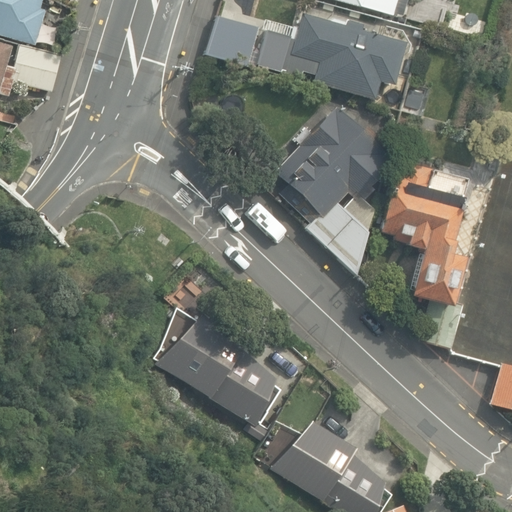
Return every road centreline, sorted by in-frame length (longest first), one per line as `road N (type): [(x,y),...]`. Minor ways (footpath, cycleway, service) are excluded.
road 1 (residential): [(108,116),(461,434),(511,468)]
road 2 (secondary): [(0,251),(82,160),(108,116)]
road 3 (secondary): [(108,116),(148,0)]
